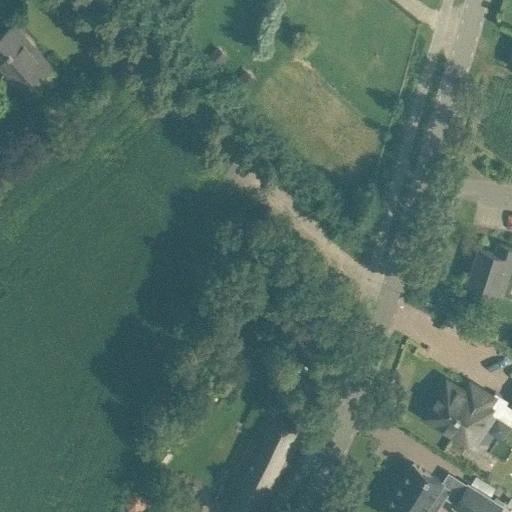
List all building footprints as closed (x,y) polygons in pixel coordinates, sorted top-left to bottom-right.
[(24,89),(36,78),(51,65),(34,45),(31,48),(11,26),(0,35),(0,78),(2,80),(7,81),(12,76),(24,89)] [(258,77),(247,68),(228,91),(236,98),(245,87),(247,89),(258,77)] [(504,294),(511,269),(511,247),(499,243),(495,252),(480,247),(468,282),(504,294)] [(493,396),(471,382),(465,391),(447,380),(426,414),(469,442),(480,425),(487,429),(496,414),(489,410),(489,409),(491,407),(488,405),(493,396)] [(262,511),(304,425),(286,416),(267,407),(220,505),(234,511),(262,511)] [(433,511),(450,487),(442,482),(443,480),(414,462),(386,505),(389,507),(386,511),(387,511),(433,511)] [(465,511),(497,511),(502,504),(469,483),(455,505),(465,511)] [(144,509),(147,502),(147,493),(141,489),(132,489),(126,493),(125,501),(128,508),(136,511),(144,509)] [(184,494),(178,506),(190,511),(199,511),(204,504),(184,494)]
